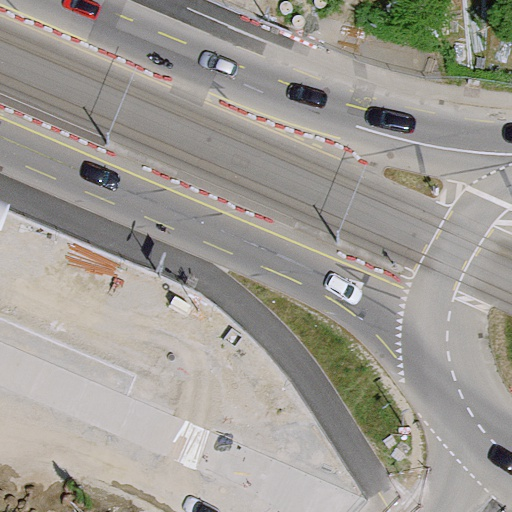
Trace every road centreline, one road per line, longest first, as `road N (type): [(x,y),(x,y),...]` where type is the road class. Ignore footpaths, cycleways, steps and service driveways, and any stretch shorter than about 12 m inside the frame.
road 1 (primary): [(0,134),(130,187),(443,348)]
road 2 (primary): [(511,153),(388,134),(51,0)]
road 3 (primary): [(511,185),(480,214),(455,254),(441,308),(443,348)]
